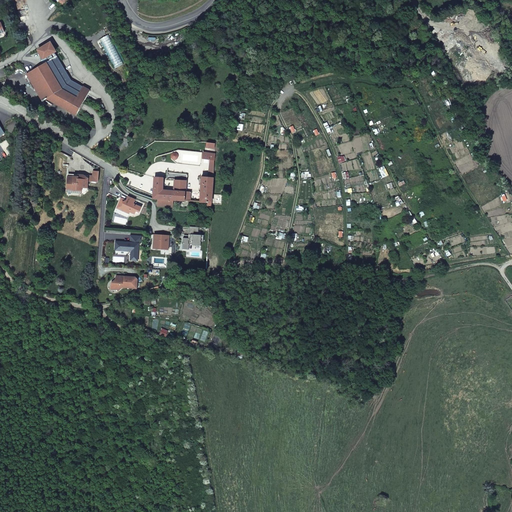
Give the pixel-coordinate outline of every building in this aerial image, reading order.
[(53,48),(50,43),(38,50),(43,59),(48,56),(50,60),(27,74),(42,101),(46,99),(76,115),(89,90),(83,86),(71,80),(57,56),(53,58),(51,54),(55,52),(53,48)] [(208,202),(211,203),(213,184),(214,160),(203,158),(203,160),(211,160),(209,178),(202,178),(200,202),(208,202)] [(93,176),(84,176),(83,180),(88,180),(88,181),(98,181),(99,171),(93,171),(93,176)] [(74,177),(68,177),(67,190),(67,192),(82,193),(84,193),(87,190),(88,181),(88,180),(83,180),(84,176),(74,175),(74,177)] [(154,177),(154,185),(163,186),(163,178),(154,177)] [(185,192),(186,192),(187,182),(175,180),(174,191),(185,192)] [(163,186),(154,185),(153,199),(158,199),(165,200),(173,200),(174,191),(162,190),(163,186)] [(173,200),(185,201),(185,192),(174,191),(173,200)] [(135,199),(134,199),(128,196),(126,201),(123,202),(120,201),(118,206),(122,208),(123,211),(129,214),(130,212),(133,213),(135,214),(136,210),(140,212),(141,208),(134,204),(133,204),(134,202),(135,199)] [(198,227),(190,227),(189,234),(190,234),(190,238),(183,238),(183,248),(188,248),(188,243),(192,243),(192,244),(200,245),(201,234),(198,234),(198,227)] [(129,242),(115,241),(114,251),(130,252),(129,261),(139,262),(141,234),(129,234),(129,242)] [(154,235),(153,246),(168,247),(169,236),(154,235)] [(129,288),(129,277),(116,276),(116,279),(111,283),(117,290),(118,291),(122,288),(129,288)] [(129,277),(129,288),(137,288),(137,279),(136,278),(129,277)]
